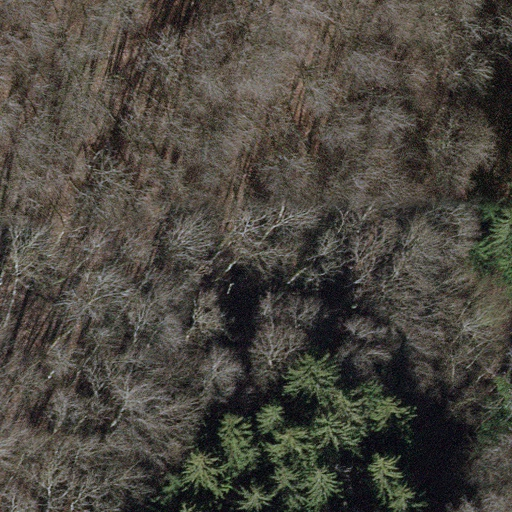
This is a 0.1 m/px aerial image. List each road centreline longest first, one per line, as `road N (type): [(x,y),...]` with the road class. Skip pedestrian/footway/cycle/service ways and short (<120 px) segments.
road 1 (track): [(437,511),(409,0)]
road 2 (track): [(116,0),(0,180)]
